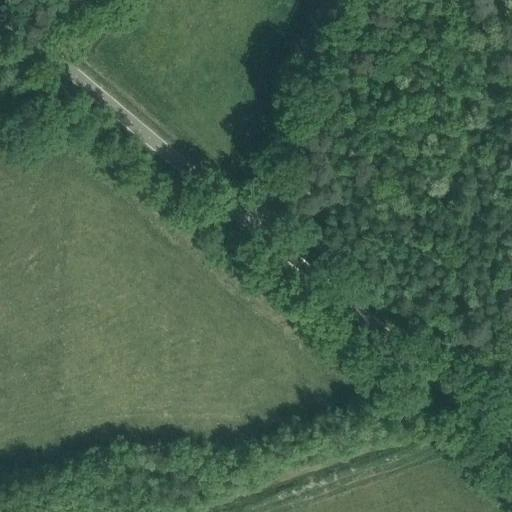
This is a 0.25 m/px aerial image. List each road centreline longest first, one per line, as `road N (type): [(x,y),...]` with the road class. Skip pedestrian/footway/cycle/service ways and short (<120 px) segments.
road 1 (unclassified): [(253,225),(0,11)]
road 2 (track): [(253,225),(263,212),(300,56),(331,0)]
